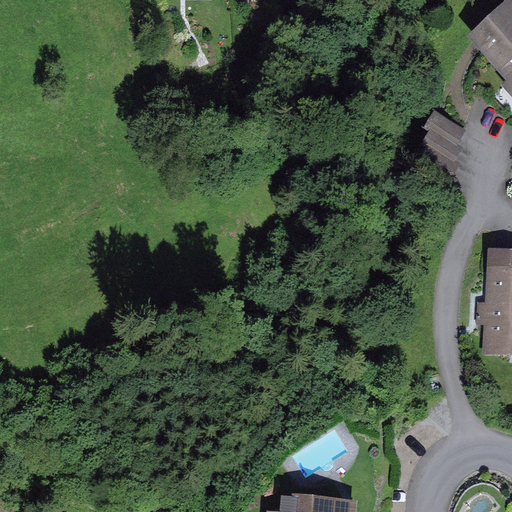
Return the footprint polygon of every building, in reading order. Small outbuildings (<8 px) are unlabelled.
[(511,0),(486,0),(463,20),(511,77),(511,0)] [(449,183),(470,136),(438,122),(417,169),(449,183)] [(511,236),(489,236),(486,335),(511,335),(511,236)] [(337,440),(296,458),(304,475),(344,456),(337,440)] [(349,511),(352,485),(287,481),(284,511),(349,511)]
